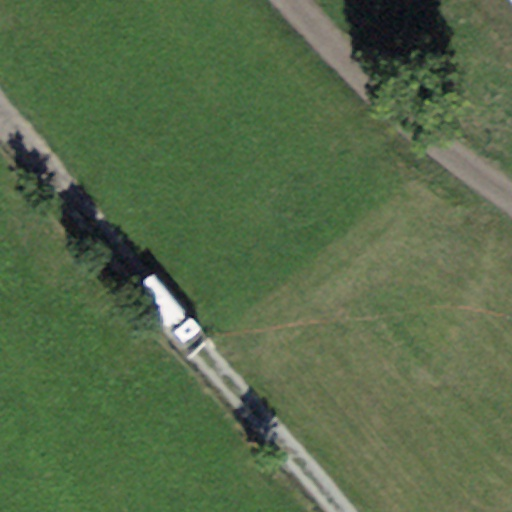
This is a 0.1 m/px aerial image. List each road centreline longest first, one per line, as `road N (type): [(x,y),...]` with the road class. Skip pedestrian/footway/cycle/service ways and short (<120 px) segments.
road 1 (track): [(343,511),(0,113)]
road 2 (unclassified): [(288,0),(430,137),(511,198)]
